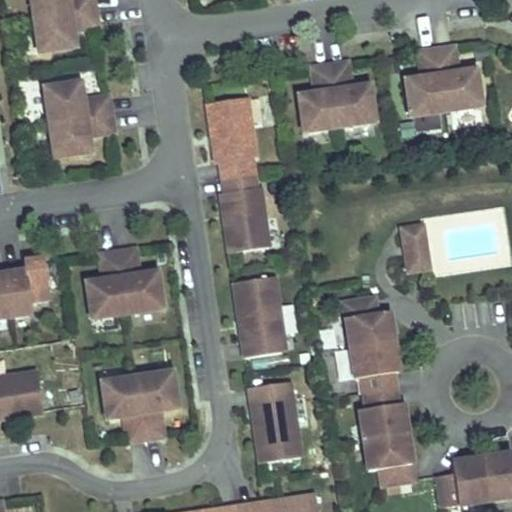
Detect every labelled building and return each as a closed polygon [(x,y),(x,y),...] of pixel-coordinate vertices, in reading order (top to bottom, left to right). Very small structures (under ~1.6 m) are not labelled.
[(25,0),(33,51),(69,45),(66,25),(92,21),(88,0),(25,0)] [(445,43),(415,48),(419,73),(399,77),(405,113),(440,108),(475,103),(469,66),(449,69),(445,43)] [(339,59),(309,64),(313,89),(293,93),(299,129),(333,124),(369,119),(362,82),(343,85),(339,59)] [(44,121),(49,156),(85,150),(82,130),(108,126),(103,96),(78,100),(75,80),(38,86),(44,121)] [(241,95),(202,101),(210,160),(214,160),(219,190),(215,191),(224,250),(263,244),(254,185),(250,186),(247,163),(246,155),(250,155),(241,95)] [(415,226),(402,227),(404,243),(424,241),(422,225),(415,226)] [(424,241),(404,243),(406,253),(426,250),(424,241)] [(81,280),(86,316),(121,311),(157,305),(151,269),(130,272),(126,247),(97,251),(101,277),(81,280)] [(426,250),(406,253),(408,269),(428,266),(426,250)] [(0,314),(27,310),(25,300),(44,297),(39,260),(38,256),(19,259),(20,268),(0,270),(0,314)] [(269,273),(228,280),(234,317),(240,316),(246,353),(277,348),(275,333),(278,332),(269,273)] [(378,481),(409,476),(397,400),(392,401),(387,369),(392,369),(384,309),(371,310),(369,295),(363,295),(340,299),(351,375),(358,374),(360,390),(362,406),(355,407),(364,467),(376,465),(378,481)] [(240,316),(234,317),(240,353),(246,353),(240,316)] [(392,369),(387,369),(392,401),(397,400),(392,369)] [(0,411),(1,416),(38,411),(32,370),(0,374),(0,411)] [(132,375),(97,380),(102,416),(123,413),(126,439),(156,435),(152,409),(173,406),(168,370),(132,375)] [(358,374),(351,375),(355,407),(362,406),(360,390),(358,374)] [(281,380),(250,385),(256,421),(250,422),(256,460),(296,453),(287,394),(284,395),(281,380)] [(250,385),(244,386),(250,422),(256,421),(250,385)] [(449,471),(433,473),(437,503),(511,491),(511,454),(508,455),(507,450),(447,459),(449,471)] [(173,511),(313,511),(311,492),(274,497),(275,502),(253,505),(253,501),(220,505),(220,510),(207,511),(198,511),(198,508),(173,511)] [(274,497),(253,501),(253,505),(275,502),(274,497)]
